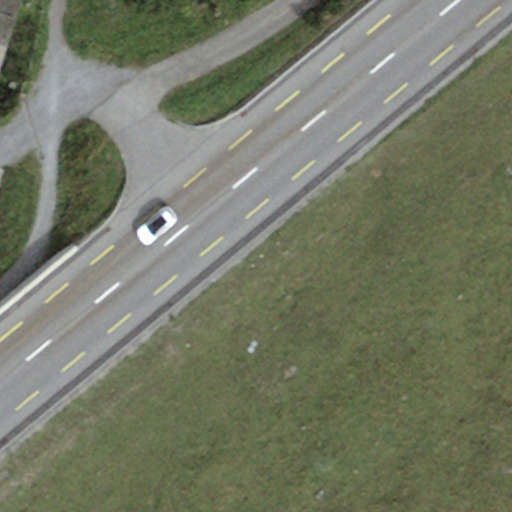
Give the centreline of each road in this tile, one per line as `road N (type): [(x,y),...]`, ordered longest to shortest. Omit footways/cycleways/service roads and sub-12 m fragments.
road 1 (primary): [(0,383),(456,0)]
road 2 (track): [(58,0),(56,52),(81,92),(120,109),(207,210)]
road 3 (track): [(120,109),(257,33),(297,0)]
